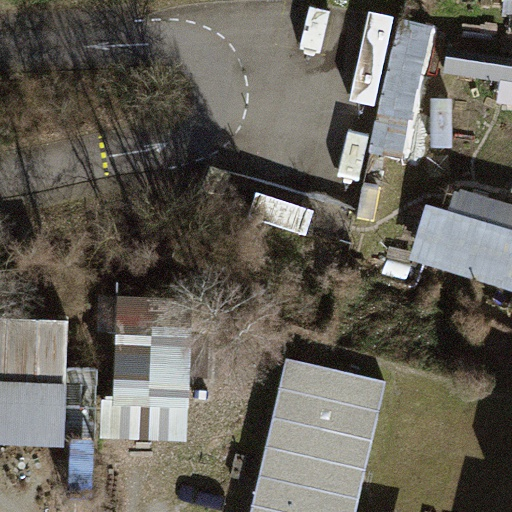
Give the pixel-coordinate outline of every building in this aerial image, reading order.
[(399,69),(427,74),(436,30),(408,24),(399,69)] [(233,177),(212,169),(202,195),(223,203),(233,177)] [(511,207),(447,184),(420,261),(511,293),(511,207)] [(197,298),(119,293),(111,440),(188,445),(197,298)] [(74,322),(0,319),(0,451),(69,454),(74,322)] [(346,511),(377,381),(278,358),(242,511),(346,511)]
